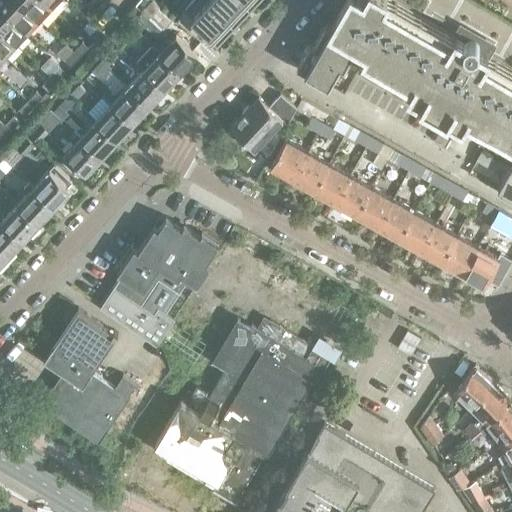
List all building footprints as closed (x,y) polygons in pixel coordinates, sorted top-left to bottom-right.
[(1,0),(0,1),(0,5),(26,31),(38,18),(18,0),(1,0)] [(18,0),(38,18),(50,6),(43,0),(18,0)] [(43,0),(50,6),(51,5),(58,12),(68,0),(43,0)] [(149,0),(130,21),(140,31),(150,20),(160,29),(171,18),(150,0),(149,0)] [(191,0),(184,8),(185,10),(177,19),(195,35),(203,27),(217,40),(234,22),(211,0),(191,0)] [(211,0),(234,22),(250,4),(245,0),(211,0)] [(478,122),(489,128),(511,141),(511,77),(484,61),(488,53),(479,47),(479,46),(479,45),(479,43),(479,42),(479,41),(478,39),(477,38),(476,37),(475,37),(473,36),(472,36),(471,36),(469,36),(468,37),(467,37),(466,38),(465,39),(455,34),(450,42),(383,3),(385,0),(345,0),(337,15),(344,20),(338,29),(331,25),(331,27),(356,41),(356,43),(367,49),(363,56),(413,84),(406,97),(458,128),(466,115),(478,122)] [(0,29),(15,43),(26,31),(0,5),(0,29)] [(313,44),(344,62),(355,43),(356,43),(356,41),(331,27),(331,25),(326,22),(314,43),(313,44)] [(88,34),(93,39),(102,30),(97,25),(88,34)] [(118,44),(125,37),(128,34),(118,25),(108,35),(118,44)] [(0,53),(3,56),(15,43),(0,29),(0,53)] [(174,33),(158,50),(179,70),(195,53),(174,33)] [(78,57),(88,46),(82,40),(74,50),(72,51),(78,57)] [(313,44),(314,43),(310,41),(297,64),(328,82),(336,68),(344,73),(349,65),(344,62),(313,44)] [(57,51),(71,64),(78,57),(72,51),(74,50),(66,42),(57,51)] [(135,60),(142,67),(142,66),(163,86),(179,70),(158,50),(150,43),(135,60)] [(110,48),(100,59),(107,66),(117,55),(110,48)] [(98,75),(107,66),(100,59),(91,69),(98,75)] [(45,69),(50,74),(49,76),(55,82),(66,70),(60,64),(58,66),(53,61),(45,69)] [(126,84),(147,104),(163,86),(142,66),(142,67),(126,84)] [(42,83),(48,88),(55,82),(49,76),(42,83)] [(79,82),(68,94),(74,100),(85,88),(79,82)] [(109,101),(131,121),(147,104),(126,84),(109,101)] [(37,89),(26,101),(32,106),(42,94),(37,89)] [(230,125),(240,134),(238,136),(242,140),(244,138),(254,148),(282,118),(286,122),(295,106),(279,91),(268,104),(258,95),(248,105),(246,104),(241,110),(242,111),(230,125)] [(66,109),(74,100),(68,94),(59,103),(66,109)] [(19,107),(25,113),(32,106),(26,101),(19,107)] [(94,118),(115,138),(131,121),(109,101),(94,118)] [(57,106),(53,110),(73,128),(72,129),(75,132),(76,131),(79,127),(57,106)] [(14,113),(5,123),(10,129),(19,119),(14,113)] [(307,125),(318,131),(324,122),(312,115),(307,125)] [(0,139),(10,129),(5,123),(0,118),(0,139)] [(94,118),(79,133),(78,134),(99,154),(115,138),(94,118)] [(50,130),(39,120),(29,130),(40,140),(50,130)] [(330,138),(335,128),(324,122),(318,131),(330,138)] [(79,133),(76,131),(75,132),(72,129),(67,134),(73,140),(62,151),(63,152),(59,157),(78,174),(82,170),(84,171),(99,154),(78,134),(79,133)] [(354,138),(367,145),(372,135),(360,129),(354,138)] [(378,151),(383,142),(372,135),(367,145),(378,151)] [(24,153),(35,142),(29,136),(18,147),(24,153)] [(293,176),(308,149),(286,137),(271,164),(293,176)] [(308,149),(293,176),(314,188),(329,161),(308,149)] [(501,179),(509,161),(480,149),(472,167),(501,179)] [(397,162),(409,169),(414,159),(402,152),(397,162)] [(420,175),(426,165),(414,159),(409,169),(420,175)] [(329,161),(314,188),(335,200),(351,173),(329,161)] [(54,163),(50,167),(49,166),(33,184),(31,185),(52,204),(70,186),(68,184),(72,180),(54,163)] [(511,167),(510,166),(498,188),(511,196),(511,167)] [(430,180),(451,192),(457,183),(435,171),(430,180)] [(351,173),(335,200),(357,212),(372,185),(351,173)] [(16,202),(37,221),(52,204),(31,185),(33,184),(29,181),(23,187),(27,190),(16,202)] [(463,199),(468,189),(457,183),(451,192),(463,199)] [(372,185),(357,212),(378,224),(393,197),(372,185)] [(393,197),(378,224),(399,236),(414,209),(393,197)] [(494,216),(499,207),(487,200),(482,209),(494,216)] [(0,218),(21,238),(37,221),(16,202),(0,218)] [(511,214),(499,207),(494,216),(490,223),(511,235),(511,214)] [(414,209),(399,236),(420,248),(435,221),(414,209)] [(207,260),(219,241),(202,230),(200,233),(185,222),(183,226),(167,215),(156,231),(152,228),(139,248),(134,244),(117,269),(122,273),(114,284),(140,301),(158,276),(179,290),(188,277),(196,282),(210,262),(207,260)] [(0,218),(0,249),(6,254),(21,238),(0,218)] [(435,221),(420,248),(441,260),(457,233),(435,221)] [(457,233),(441,260),(463,272),(478,245),(457,233)] [(478,245),(463,272),(484,284),(500,257),(478,245)] [(156,342),(174,315),(157,304),(153,310),(140,301),(114,284),(101,304),(156,342)] [(123,372),(115,385),(91,369),(117,331),(113,329),(112,330),(77,307),(44,357),(62,369),(40,402),(99,441),(129,395),(128,394),(136,380),(123,372)] [(239,492),(243,485),(265,449),(268,451),(312,378),(315,380),(331,353),(270,317),(263,327),(252,321),(210,391),(196,382),(186,400),(181,397),(154,441),(239,492)] [(398,345),(411,354),(422,337),(408,328),(398,345)] [(471,405),(495,381),(476,364),(455,389),(471,405)] [(465,426),(471,435),(472,435),(481,428),(480,427),(486,421),(511,400),(503,389),(495,381),(471,405),(475,408),(480,415),(474,420),(473,419),(465,426)] [(486,434),(492,429),(499,439),(511,430),(511,400),(486,421),(480,427),(481,428),(486,434)] [(421,425),(433,443),(444,433),(430,412),(421,425)] [(420,511),(436,487),(324,420),(316,433),(318,434),(309,448),(308,447),(285,485),(287,486),(281,496),(279,495),(268,511),(420,511)] [(499,454),(504,462),(511,458),(511,457),(511,430),(499,439),(502,442),(506,449),(499,454)] [(460,466),(448,474),(457,488),(469,480),(460,466)] [(461,486),(471,500),(483,493),(474,478),(461,486)] [(483,493),(471,500),(479,511),(488,511),(494,510),(483,493)]
